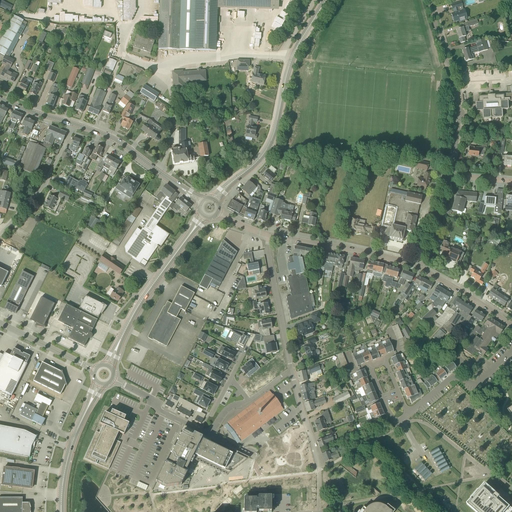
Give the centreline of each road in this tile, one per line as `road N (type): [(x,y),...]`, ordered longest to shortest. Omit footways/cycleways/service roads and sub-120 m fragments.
road 1 (secondary): [(216,198),(267,147),(289,65),(324,0)]
road 2 (residential): [(448,175),(457,100),(429,0)]
road 3 (residential): [(113,380),(204,432),(248,399)]
road 4 (tertiary): [(417,267),(266,234)]
road 5 (secondary): [(122,335),(201,218)]
road 6 (residential): [(290,370),(266,234)]
road 7 (unclassified): [(0,231),(42,187),(72,123)]
